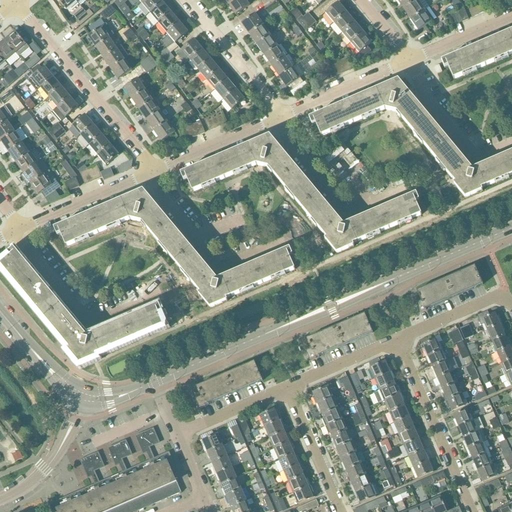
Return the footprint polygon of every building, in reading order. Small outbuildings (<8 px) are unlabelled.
[(77,2),(75,0),(57,0),(67,10),(77,2)] [(117,0),(114,3),(119,8),(124,3),(128,0),(117,0)] [(150,14),(163,3),(160,0),(145,0),(142,4),(150,14)] [(245,0),(234,0),(228,4),(236,15),(250,6),(245,0)] [(276,0),(266,0),(262,3),(265,9),(277,1),(276,0)] [(396,0),(404,10),(418,1),(417,0),(396,0)] [(449,0),(457,10),(458,10),(459,9),(464,7),(459,2),(457,0),(449,0)] [(480,0),(479,1),(484,12),(490,10),(485,0),(480,0)] [(418,1),(404,10),(411,20),(425,11),(425,10),(418,1)] [(479,1),(473,3),(478,15),(484,12),(479,1)] [(333,23),(347,13),(338,2),(325,13),(333,23)] [(124,3),(119,8),(125,17),(130,12),(131,12),(124,3)] [(158,24),(171,13),(163,3),(150,14),(158,24)] [(478,15),(473,3),(467,6),(472,17),(478,15)] [(96,4),(91,9),(95,14),(100,9),(96,4)] [(100,14),(105,20),(116,11),(111,5),(100,14)] [(425,11),(411,20),(418,31),(437,18),(429,7),(425,10),(425,11)] [(464,7),(459,9),(458,10),(463,21),(469,19),(464,7)] [(295,9),(291,13),(297,20),(301,16),(295,9)] [(452,12),(457,24),(463,21),(458,10),(452,12)] [(90,17),(86,12),(76,21),(80,26),(90,17)] [(130,12),(125,17),(128,20),(129,22),(134,18),(130,12)] [(451,27),(452,26),(457,24),(452,12),(446,15),(451,27)] [(167,34),(176,26),(180,23),(171,13),(158,24),(167,34)] [(303,17),(298,22),(302,26),(312,18),(308,13),(303,17)] [(342,34),(355,23),(347,13),(333,23),(342,34)] [(249,34),(263,25),(255,14),(241,23),(249,34)] [(67,21),(70,26),(71,26),(75,23),(71,18),(67,21)] [(312,18),(302,26),(306,31),(316,23),(312,18)] [(180,23),(176,26),(167,34),(175,44),(188,32),(180,23)] [(350,44),(363,33),(355,23),(342,34),(350,44)] [(93,33),(88,37),(96,48),(110,38),(114,35),(106,24),(102,27),(93,33)] [(257,45),(271,35),(263,25),(249,34),(257,45)] [(136,32),(138,34),(141,38),(146,34),(142,28),(136,32)] [(130,30),(124,34),(128,40),(135,35),(132,32),(130,30)] [(511,31),(442,62),(445,68),(448,67),(449,70),(454,80),(477,70),(487,66),(495,62),(505,58),(510,56),(511,56),(511,55),(511,31)] [(15,32),(5,40),(16,53),(19,57),(29,48),(15,32)] [(372,43),(363,33),(350,44),(359,54),(355,57),(359,62),(371,51),(367,47),(372,43)] [(271,35),(257,45),(264,56),(278,46),(271,35)] [(117,49),(117,48),(110,38),(96,48),(103,59),(117,49)] [(181,50),(176,54),(185,65),(190,61),(203,50),(194,39),(181,50)] [(16,53),(5,40),(0,44),(0,54),(6,62),(16,53)] [(316,46),(321,51),(325,47),(321,42),(316,46)] [(175,44),(167,49),(170,53),(178,47),(175,44)] [(111,69),(124,59),(129,56),(121,46),(117,48),(117,49),(103,59),(111,69)] [(271,66),(285,57),(278,46),(264,56),(271,66)] [(166,48),(155,57),(159,62),(170,53),(167,49),(166,48)] [(198,71),(211,60),(203,50),(190,61),(198,71)] [(170,53),(159,62),(160,62),(163,67),(174,58),(171,54),(170,53)] [(143,69),(154,60),(150,55),(139,64),(143,69)] [(36,56),(26,64),(29,69),(30,69),(40,61),(36,56)] [(279,77),(293,67),(285,57),(271,66),(279,77)] [(343,59),(348,71),(353,69),(348,57),(343,59)] [(124,59),(111,69),(118,80),(132,70),(124,59)] [(348,71),(343,59),(338,62),(337,62),(342,73),(348,71)] [(147,74),(158,66),(154,60),(143,69),(147,74)] [(206,81),(220,70),(211,60),(198,71),(206,81)] [(337,62),(331,64),(336,76),(342,73),(337,62)] [(25,64),(21,68),(25,73),(29,69),(25,64)] [(40,88),(53,77),(44,67),(42,69),(38,65),(24,77),(36,91),(40,88)] [(333,78),(328,66),(322,69),(327,80),(333,78)] [(293,67),(279,77),(286,88),(300,78),(293,67)] [(316,71),(321,83),(327,80),(322,69),(316,71)] [(215,91),(228,80),(220,70),(206,81),(215,91)] [(13,71),(4,79),(10,86),(13,83),(19,78),(13,71)] [(310,74),(315,85),(321,83),(316,71),(310,74)] [(48,98),(61,87),(53,77),(40,88),(48,98)] [(132,100),(146,90),(138,78),(124,88),(132,100)] [(223,101),(236,90),(228,80),(215,91),(223,101)] [(377,90),(310,119),(313,126),(316,124),(317,127),(321,136),(321,137),(342,128),(379,112),(380,112),(385,110),(397,112),(401,117),(401,118),(435,158),(452,178),(455,183),(454,184),(465,199),(483,191),(482,189),(511,176),(511,155),(478,170),(477,167),(474,167),(469,165),(467,167),(408,97),(410,95),(398,81),(381,88),(377,90)] [(61,87),(48,98),(57,108),(70,97),(61,87)] [(0,98),(0,99),(4,105),(15,96),(10,90),(0,98)] [(139,110),(153,100),(146,90),(132,100),(139,110)] [(236,90),(223,101),(232,111),(245,100),(236,90)] [(57,108),(52,112),(61,122),(65,118),(79,107),(70,97),(57,108)] [(31,111),(36,106),(29,98),(24,102),(29,108),(31,111)] [(146,121),(160,111),(153,100),(139,110),(146,121)] [(247,110),(239,116),(242,120),(250,114),(247,110)] [(154,131),(168,122),(160,111),(146,121),(154,131)] [(222,112),(215,114),(220,126),(227,124),(222,112)] [(210,117),(215,129),(220,126),(215,114),(212,116),(210,117)] [(80,136),(94,125),(85,115),(72,126),(80,136)] [(204,119),(209,131),(215,129),(210,117),(204,119)] [(30,129),(36,124),(32,119),(29,121),(26,124),(30,129)] [(0,140),(1,141),(15,132),(7,121),(0,126),(0,140)] [(205,133),(200,121),(194,124),(200,135),(205,133)] [(168,122),(154,131),(161,142),(175,132),(168,122)] [(51,136),(62,127),(58,123),(47,132),(51,136)] [(188,126),(194,138),(200,135),(194,124),(188,126)] [(89,146),(102,135),(94,125),(80,136),(89,146)] [(188,140),(189,140),(194,138),(188,126),(183,129),(188,140)] [(62,127),(51,136),(55,142),(66,133),(62,127)] [(15,132),(1,141),(8,152),(22,142),(15,132)] [(97,156),(111,145),(102,135),(89,146),(97,156)] [(249,148),(186,175),(187,180),(189,183),(193,193),(222,180),(248,169),(257,165),(269,168),(273,174),(274,175),(323,234),(325,236),(327,238),(325,240),(337,254),(354,247),(353,245),(422,215),(416,202),(414,198),(350,225),(349,223),(341,221),(338,223),(280,152),(282,151),(270,136),(253,144),(248,146),(249,148)] [(16,163),(30,153),(22,142),(8,152),(16,163)] [(111,145),(97,156),(106,166),(119,155),(111,145)] [(30,153),(16,163),(23,173),(37,163),(42,160),(35,149),(30,153)] [(37,163),(23,173),(31,184),(45,175),(50,171),(42,160),(37,163)] [(65,160),(60,164),(64,169),(69,166),(65,160)] [(78,171),(85,166),(82,162),(76,168),(78,171)] [(91,168),(96,180),(102,177),(97,166),(91,168)] [(96,180),(91,168),(88,169),(85,170),(90,182),(96,180)] [(80,173),(85,185),(90,182),(85,170),(80,173)] [(45,175),(31,184),(38,195),(41,193),(45,198),(49,204),(61,199),(56,191),(61,187),(50,171),(45,175)] [(76,178),(64,183),(68,192),(80,187),(76,178)] [(123,202),(59,230),(60,231),(61,234),(62,237),(67,247),(115,226),(122,223),(125,222),(130,220),(135,221),(138,222),(142,223),(149,231),(160,244),(198,290),(200,293),(199,294),(199,295),(211,309),(228,301),(227,299),(295,270),(290,257),(288,253),(288,252),(224,280),(222,277),(214,275),(212,277),(153,207),(155,205),(144,191),(126,198),(122,200),(123,202)] [(9,258),(0,265),(61,338),(61,339),(70,349),(68,351),(80,365),(96,358),(97,358),(96,355),(164,326),(159,313),(157,309),(93,336),(92,334),(84,332),(81,333),(15,253),(11,256),(9,258)] [(417,291),(417,292),(421,302),(416,304),(420,313),(429,309),(429,308),(483,285),(475,266),(417,291)] [(488,312),(477,316),(481,326),(483,325),(485,331),(502,324),(499,317),(497,317),(495,314),(489,316),(488,312)] [(307,339),(307,340),(311,350),(306,352),(310,361),(319,357),(319,356),(373,333),(365,314),(307,339)] [(502,324),(485,331),(488,337),(489,337),(491,342),(505,336),(503,332),(505,331),(502,324)] [(460,329),(465,340),(474,336),(469,325),(460,329)] [(449,333),(454,345),(463,341),(458,329),(449,333)] [(505,336),(491,342),(494,347),(492,347),(495,353),(511,346),(508,339),(506,340),(505,336)] [(424,349),(422,350),(426,357),(427,356),(443,350),(440,343),(438,344),(436,339),(423,345),(424,349)] [(511,347),(511,346),(495,353),(497,359),(499,359),(501,364),(511,359),(511,347)] [(427,356),(426,357),(429,365),(431,364),(432,367),(446,361),(444,357),(445,356),(443,350),(427,356)] [(371,367),(381,363),(379,358),(369,363),(371,367)] [(511,359),(501,364),(503,369),(502,369),(504,375),(504,376),(511,372),(511,359)] [(369,368),(374,379),(392,372),(389,364),(387,365),(385,361),(381,363),(371,367),(369,368)] [(434,371),(432,372),(435,379),(452,372),(449,366),(448,366),(446,361),(432,367),(434,371)] [(254,362),(196,387),(201,398),(196,400),(200,409),(209,405),(209,404),(262,381),(254,362)] [(470,377),(477,374),(472,362),(470,363),(471,366),(466,368),(470,377)] [(392,372),(374,379),(379,390),(395,384),(393,380),(395,379),(392,372)] [(452,372),(435,379),(438,387),(440,386),(442,389),(455,384),(453,379),(455,378),(452,372)] [(356,373),(350,376),(355,388),(360,386),(361,385),(356,373)] [(348,377),(341,380),(346,392),(348,391),(353,389),(348,377)] [(342,380),(336,383),(339,389),(344,387),(342,380)] [(378,404),(384,401),(384,402),(402,394),(398,386),(396,387),(395,384),(379,390),(373,393),(378,404)] [(444,393),(442,394),(445,401),(462,394),(459,388),(458,388),(455,384),(442,389),(444,393)] [(328,386),(312,393),(314,397),(312,397),(315,405),(333,397),(328,386)] [(476,396),(475,399),(476,401),(480,400),(487,397),(485,392),(478,395),(476,396)] [(389,413),(404,406),(403,402),(405,401),(402,394),(384,402),(389,413)] [(462,394),(445,401),(448,408),(450,408),(452,412),(465,406),(463,401),(465,400),(462,394)] [(322,415),(338,408),(333,397),(315,405),(319,412),(321,411),(322,415)] [(489,400),(478,404),(481,409),(491,405),(489,400)] [(271,405),(261,409),(263,414),(273,410),(271,405)] [(393,424),(411,416),(408,409),(406,409),(404,406),(389,413),(393,424)] [(325,427),(343,419),(338,408),(322,415),(324,419),(322,420),(325,427)] [(264,427),(281,420),(278,412),(276,413),(275,409),(273,410),(263,414),(259,416),(264,427)] [(455,419),(453,420),(456,428),(473,420),(471,414),(469,415),(467,410),(453,415),(455,419)] [(398,435),(414,428),(412,424),(415,423),(411,416),(393,424),(398,435)] [(332,437),(347,430),(343,419),(325,427),(328,435),(330,434),(332,437)] [(269,438),(284,432),(283,428),(285,427),(281,420),(264,427),(269,438)] [(473,420),(456,428),(460,435),(462,434),(463,438),(476,432),(474,427),(476,427),(473,420)] [(246,422),(240,424),(245,436),(249,434),(251,433),(246,422)] [(231,429),(229,430),(232,436),(234,435),(236,440),(238,439),(242,437),(237,425),(231,428),(231,429)] [(403,446),(421,438),(417,431),(416,432),(414,428),(398,435),(403,446)] [(147,453),(150,461),(154,459),(149,447),(159,443),(153,429),(136,437),(143,454),(147,453)] [(335,449),(352,442),(347,430),(332,437),(333,441),(331,442),(335,449)] [(212,431),(201,436),(203,440),(214,436),(212,431)] [(284,432),(269,438),(273,449),(291,442),(288,434),(286,435),(284,432)] [(465,442),(463,442),(466,450),(481,443),(483,442),(480,436),(478,437),(476,432),(463,438),(465,442)] [(205,453),(223,445),(218,434),(214,436),(203,440),(202,440),(204,444),(202,445),(205,453)] [(408,457),(424,450),(422,446),(424,446),(421,438),(403,446),(408,457)] [(119,464),(123,473),(127,471),(122,459),(132,455),(126,441),(108,449),(116,466),(119,464)] [(278,460),(294,454),(292,450),(294,449),(291,442),(273,449),(278,460)] [(341,459),(357,453),(352,442),(335,449),(338,457),(340,456),(341,459)] [(481,443),(466,450),(469,457),(471,456),(473,460),(486,454),(484,449),(486,449),(483,442),(481,443)] [(212,463),(228,456),(223,445),(205,453),(209,460),(210,459),(212,463)] [(413,468),(430,460),(427,453),(425,454),(424,450),(408,457),(413,468)] [(242,463),(247,461),(252,459),(249,451),(239,455),(242,463)] [(92,476),(95,485),(99,483),(94,471),(104,467),(98,453),(80,460),(88,478),(92,476)] [(344,471),(362,464),(357,453),(341,459),(343,463),(341,464),(344,471)] [(283,471),(301,464),(297,456),(295,457),(294,454),(278,460),(283,471)] [(474,464),(472,464),(476,472),(491,465),(492,465),(490,458),(488,459),(486,454),(473,460),(474,464)] [(215,475),(232,467),(228,456),(212,463),(214,467),(212,467),(215,475)] [(430,460),(413,468),(418,479),(433,473),(432,469),(434,468),(430,460)] [(167,461),(56,509),(57,511),(137,511),(181,493),(176,480),(178,479),(174,471),(172,472),(168,463),(167,461)] [(288,483),(304,476),(302,472),(304,471),(301,464),(283,471),(288,483)] [(351,481),(366,475),(362,464),(344,471),(348,479),(349,478),(351,481)] [(491,465),(476,472),(479,479),(481,478),(482,482),(496,477),(494,472),(495,471),(492,465),(491,465)] [(221,485),(237,478),(232,467),(215,475),(218,482),(220,481),(221,485)] [(398,474),(393,476),(396,484),(401,482),(398,474)] [(354,493),(371,486),(366,475),(351,481),(352,485),(351,486),(354,493)] [(293,494),(310,486),(307,479),(305,479),(304,476),(288,483),(293,494)] [(432,476),(420,481),(422,486),(423,488),(434,483),(434,482),(432,476)] [(391,477),(386,479),(390,487),(394,485),(391,477)] [(224,497),(242,489),(237,478),(221,485),(223,489),(221,489),(224,497)] [(498,480),(483,486),(487,493),(501,487),(498,480)] [(310,486),(293,494),(298,505),(313,498),(312,494),(313,493),(310,486)] [(371,486),(354,493),(357,501),(359,500),(360,504),(376,497),(371,486)] [(231,507),(247,500),(242,489),(224,497),(228,504),(229,504),(231,507)] [(429,501),(433,511),(447,511),(440,497),(429,501)] [(233,511),(231,511),(230,511),(250,511),(251,511),(249,506),(254,504),(252,498),(247,500),(231,507),(233,511)] [(278,500),(273,502),(276,510),(277,511),(282,511),(283,511),(281,508),(278,500)] [(307,510),(307,511),(319,506),(316,500),(305,505),(307,510)] [(353,511),(367,511),(368,511),(379,506),(378,505),(376,500),(353,511)] [(433,511),(429,501),(418,506),(420,511),(433,511)]
